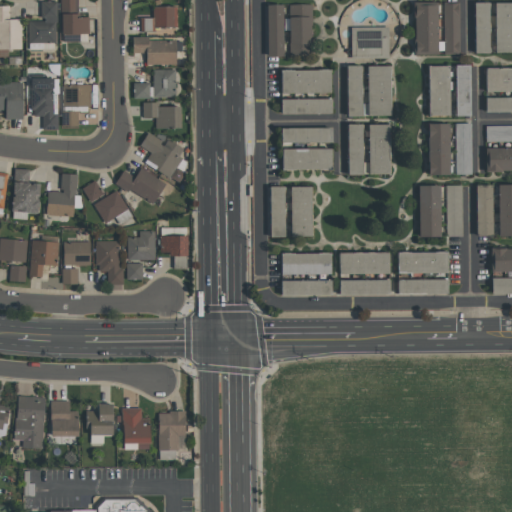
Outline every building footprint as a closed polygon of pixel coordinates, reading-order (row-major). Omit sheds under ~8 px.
[(60,0),(61,42),(88,41),(87,17),(77,17),(76,0),(60,0)] [(56,42),(55,1),(40,1),(40,20),(27,20),(28,42),(56,42)] [(488,2),(473,2),(474,53),(489,53),(488,2)] [(494,52),(511,52),(511,2),(493,3),(494,52)] [(414,54),(444,53),(444,54),(459,54),(458,3),(442,4),(443,41),(437,42),(436,3),(413,4),(414,54)] [(282,4),(266,5),(267,56),(283,56),(282,4)] [(310,4),(288,4),(289,57),(311,56),(310,4)] [(0,5),(0,21),(0,22),(0,33),(0,49),(20,50),(21,19),(9,19),(9,6),(0,5)] [(175,6),(152,7),(152,18),(139,18),(140,31),(155,31),(154,27),(176,26),(175,6)] [(350,27),(350,58),(388,58),(388,27),(350,27)] [(145,65),(175,64),(175,40),(147,40),(147,37),(132,37),(132,53),(145,53),(145,65)] [(345,65),(346,117),(361,117),(360,65),(345,65)] [(390,115),(389,65),(365,66),(366,103),(361,103),(362,116),(390,115)] [(455,116),(470,116),(469,65),(454,65),(455,116)] [(511,68),(485,68),(485,92),(511,91),(511,68)] [(173,69),(151,70),(152,97),(174,96),(173,69)] [(330,69),(280,70),(280,94),(330,93),(330,69)] [(53,78),(31,78),(31,117),(41,117),(41,129),(57,129),(57,114),(53,114),(53,78)] [(22,82),(0,81),(0,109),(4,110),(4,119),(21,119),(22,82)] [(132,98),(148,98),(149,83),(133,83),(132,98)] [(89,84),(61,85),(62,127),(77,127),(77,112),(89,112),(89,84)] [(485,113),(511,112),(511,96),(485,97),(485,113)] [(331,98),(279,99),(280,114),(331,114),(331,98)] [(179,128),(180,106),(157,106),(158,102),(142,102),(141,118),(155,118),(154,128),(179,128)] [(361,123),(347,124),(348,175),(362,175),(361,123)] [(427,124),(428,175),(449,175),(448,123),(427,124)] [(471,174),(470,123),(454,123),(455,174),(471,174)] [(389,174),(388,124),(367,124),(368,175),(389,174)] [(511,125),(484,126),(485,141),(511,140),(511,125)] [(331,127),(280,128),(280,144),(331,143),(331,127)] [(143,163),(176,183),(188,163),(178,156),(183,148),(158,133),(155,137),(147,132),(139,145),(150,152),(143,163)] [(511,147),(484,148),(485,171),(511,170),(511,147)] [(331,169),(331,148),(281,149),(281,170),(331,169)] [(122,170),(115,182),(151,204),(164,182),(139,168),(134,177),(122,170)] [(28,169),(12,169),(11,212),(38,213),(39,183),(28,183),(28,169)] [(0,171),(9,173),(5,209),(0,208),(0,171)] [(46,191),(45,215),(74,216),(75,174),(60,174),(59,192),(46,191)] [(81,188),(89,202),(102,194),(95,180),(81,188)] [(498,236),(511,235),(511,183),(497,184),(498,236)] [(475,236),(492,236),(491,184),(475,185),(475,236)] [(417,185),(418,237),(439,236),(439,185),(417,185)] [(446,236),(462,236),(461,185),(445,185),(446,236)] [(283,186),(268,186),(269,236),(284,236),(283,186)] [(310,186),(289,186),(290,236),(311,236),(310,186)] [(126,260),(154,259),(154,231),(138,231),(138,237),(126,237),(126,260)] [(186,255),(186,236),(159,236),(159,255),(186,255)] [(0,261),(25,262),(25,239),(0,238),(0,261)] [(29,276),(41,277),(41,265),(56,265),(57,241),(30,241),(29,276)] [(89,241),(62,242),(62,266),(89,265),(89,241)] [(96,241),(95,271),(107,271),(107,284),(119,285),(120,241),(96,241)] [(511,248),(490,248),(490,271),(511,271),(511,248)] [(397,273),(447,273),(446,251),(396,252),(397,273)] [(388,252),(338,253),(339,274),(388,273),(388,252)] [(330,253),(280,253),(280,274),(330,274),(330,253)] [(141,263),(125,263),(126,280),(141,280),(141,263)] [(24,282),(24,266),(9,265),(8,281),(24,282)] [(61,283),(77,284),(77,269),(61,268),(61,283)] [(511,277),(491,277),(491,293),(511,293),(511,277)] [(280,296),(330,295),(330,279),(280,280),(280,296)] [(338,295),(389,294),(388,279),(338,280),(338,295)] [(396,279),(397,294),(447,294),(446,279),(396,279)] [(42,448),(43,396),(15,396),(14,440),(21,440),(21,448),(42,448)] [(68,401),(49,400),(49,436),(77,437),(77,411),(68,411),(68,401)] [(102,443),(102,436),(112,435),(112,403),(96,403),(97,411),(87,411),(88,443),(102,443)] [(0,404),(11,406),(8,429),(9,429),(8,436),(3,436),(0,438),(0,404)] [(140,408),(121,408),(122,450),(148,449),(148,418),(140,419),(140,408)] [(157,412),(158,450),(177,450),(177,436),(184,435),(184,411),(157,412)] [(45,511),(45,510),(90,509),(90,505),(99,497),(131,497),(147,511),(45,511)]
